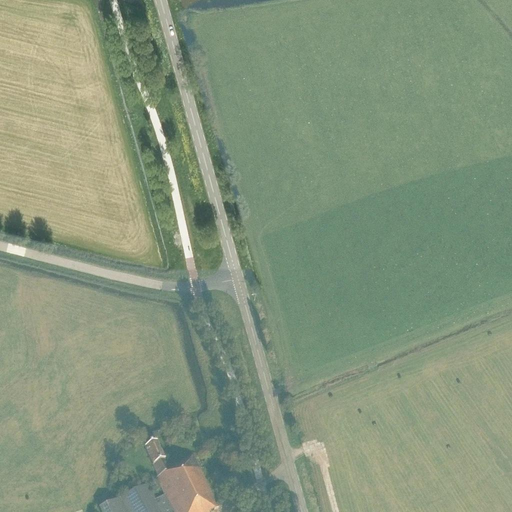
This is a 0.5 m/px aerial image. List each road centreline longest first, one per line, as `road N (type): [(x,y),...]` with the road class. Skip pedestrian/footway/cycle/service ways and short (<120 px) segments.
road 1 (secondary): [(237,279),(160,0)]
road 2 (secondary): [(301,511),(237,279)]
road 3 (tertiary): [(0,246),(181,287)]
